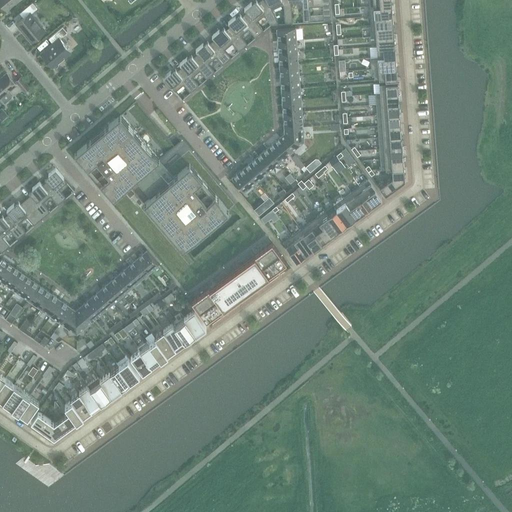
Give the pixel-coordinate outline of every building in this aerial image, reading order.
[(0,0),(0,3),(5,10),(17,0),(0,0)] [(264,15),(270,24),(271,24),(279,23),(272,9),(270,10),(266,0),(259,0),(257,2),(256,0),(255,0),(253,0),(251,2),(244,8),(246,11),(256,22),(264,15)] [(288,3),(287,0),(266,0),(270,10),(272,9),(283,4),(284,5),(285,22),(283,22),(283,23),(293,22),(292,3),(288,3)] [(302,2),(303,21),(311,21),(310,6),(309,6),(308,0),(287,0),(288,3),(292,3),(302,2)] [(322,5),(323,20),(331,20),(329,0),(308,0),(309,6),(310,6),(322,5)] [(392,4),(369,5),(369,16),(392,14),(392,4)] [(228,22),(230,25),(240,36),(248,29),(255,37),(264,29),(263,30),(256,22),(246,11),(241,15),(240,14),(239,12),(228,22)] [(31,42),(45,31),(29,12),(16,23),(22,31),(23,30),(26,33),(25,34),(31,42)] [(392,14),(369,16),(370,26),(393,24),(392,14)] [(308,21),(296,24),(297,31),(309,29),(308,21)] [(393,24),(370,26),(371,36),(394,34),(393,24)] [(240,36),(230,25),(225,29),(224,27),(223,26),(212,35),(214,39),(224,50),(224,49),(232,43),(239,51),(248,43),(248,42),(247,43),(240,36)] [(275,27),(276,39),(295,37),(294,25),(275,27)] [(41,53),(52,66),(70,51),(59,38),(67,32),(62,26),(48,38),(53,43),(41,53)] [(394,34),(371,36),(376,36),(376,46),(395,44),(394,34)] [(276,39),(277,51),(296,49),(295,37),(276,39)] [(224,50),(214,39),(209,43),(206,40),(195,49),(198,52),(207,63),(208,63),(216,56),(223,65),(232,56),(231,57),(224,49),(224,50)] [(377,56),(370,57),(395,55),(395,44),(376,46),(377,56)] [(277,51),(278,63),(297,62),(296,49),(277,51)] [(179,63),(182,66),(191,77),(192,77),(199,70),(206,78),(216,70),(215,70),(214,70),(208,63),(207,63),(198,52),(193,57),(190,54),(179,63)] [(395,55),(370,57),(371,69),(396,67),(395,55)] [(278,63),(279,76),(298,74),(297,62),(278,63)] [(191,77),(182,66),(177,70),(174,67),(163,77),(182,99),(184,97),(183,97),(182,98),(176,90),(183,84),(190,92),(200,84),(199,83),(198,84),(192,77),(191,77)] [(396,67),(371,69),(373,69),(374,79),(397,77),(396,67)] [(0,77),(0,97),(16,84),(6,72),(0,77)] [(279,76),(280,87),(298,86),(298,74),(279,76)] [(16,81),(24,91),(29,87),(21,76),(16,81)] [(398,91),(397,81),(379,82),(380,92),(380,93),(398,91)] [(280,87),(281,100),(299,98),(298,86),(280,87)] [(399,102),(398,91),(380,93),(380,92),(375,92),(376,104),(399,102)] [(281,100),(282,112),(300,111),(299,98),(281,100)] [(400,113),(399,102),(376,104),(377,114),(400,113)] [(0,107),(0,116),(3,118),(8,111),(1,106),(0,107)] [(300,111),(282,112),(282,124),(301,123),(300,111)] [(400,124),(400,113),(377,114),(377,125),(400,124)] [(114,196),(135,178),(159,158),(121,114),(77,152),(89,166),(97,159),(111,174),(102,182),(114,196)] [(401,135),(400,124),(377,125),(378,137),(401,135)] [(284,133),(280,136),(292,150),(304,140),(302,126),(284,127),(284,133)] [(402,146),(401,135),(378,137),(379,148),(402,146)] [(292,150),(280,136),(268,147),(280,161),(292,150)] [(403,156),(402,146),(379,148),(380,158),(403,156)] [(268,171),(280,161),(268,147),(256,157),(268,171)] [(315,164),(326,154),(322,149),(310,159),(315,164)] [(404,167),(403,156),(380,158),(381,169),(392,168),(404,167)] [(244,167),(256,181),(268,171),(256,157),(244,167)] [(191,164),(151,197),(145,202),(184,248),(230,209),(217,194),(208,201),(194,186),(204,179),(191,164)] [(244,191),(256,181),(244,167),(232,177),(244,191)] [(405,180),(404,167),(392,168),(392,177),(385,182),(383,179),(377,183),(385,194),(386,194),(405,180)] [(47,180),(42,184),(51,195),(50,196),(57,204),(56,205),(66,197),(59,188),(67,182),(73,190),(72,191),(73,191),(74,190),(55,168),(44,177),(47,180)] [(275,186),(281,184),(278,177),(272,179),(275,186)] [(368,178),(359,185),(372,204),(382,197),(368,178)] [(51,195),(42,184),(39,181),(28,191),(31,194),(25,198),(42,218),(50,211),(43,202),(50,196),(51,195)] [(372,204),(359,185),(351,191),(364,210),(372,204)] [(364,210),(351,191),(342,197),(356,216),(364,210)] [(414,197),(419,207),(432,201),(428,191),(414,197)] [(356,216),(342,197),(333,204),(347,222),(356,216)] [(33,225),(42,218),(25,198),(20,203),(17,200),(6,209),(9,212),(18,223),(19,222),(26,216),(33,225)] [(347,222),(333,204),(324,210),(338,229),(347,222)] [(338,229),(324,210),(316,216),(330,235),(338,229)] [(0,214),(0,234),(2,237),(2,236),(10,230),(17,238),(27,230),(26,230),(25,231),(19,222),(18,223),(9,212),(4,217),(1,214),(0,214)] [(330,235),(316,216),(308,222),(322,240),(330,235)] [(322,240),(308,222),(300,228),(313,247),(322,240)] [(349,242),(354,250),(374,238),(376,241),(386,235),(380,225),(349,242)] [(313,247),(300,228),(291,235),(305,253),(313,247)] [(2,237),(0,234),(0,250),(1,252),(11,244),(10,243),(9,244),(2,236),(2,237)] [(305,253),(291,235),(282,241),(296,259),(305,253)] [(209,288),(192,300),(206,320),(286,261),(272,242),(209,288)] [(340,259),(352,252),(349,247),(337,254),(340,259)] [(137,258),(149,271),(158,263),(147,249),(137,258)] [(330,254),(316,267),(322,274),(336,262),(330,254)] [(0,258),(0,279),(3,281),(13,266),(1,258),(0,258)] [(149,271),(137,258),(128,265),(140,279),(149,271)] [(130,287),(140,279),(128,265),(119,273),(130,287)] [(3,281),(14,289),(25,274),(13,266),(3,281)] [(121,295),(130,287),(119,273),(110,281),(121,295)] [(14,289),(26,297),(37,283),(25,274),(14,289)] [(273,280),(268,285),(271,290),(277,285),(273,280)] [(112,302),(121,295),(110,281),(101,289),(112,302)] [(26,297),(38,306),(48,291),(37,283),(26,297)] [(103,310),(112,302),(101,289),(91,297),(103,310)] [(169,293),(174,300),(179,297),(174,290),(169,293)] [(38,306),(49,314),(60,299),(48,291),(38,306)] [(170,303),(174,300),(169,293),(165,296),(170,303)] [(154,296),(145,303),(147,306),(157,299),(154,296)] [(94,318),(103,310),(91,297),(82,305),(94,318)] [(49,314),(61,322),(72,307),(60,299),(49,314)] [(145,303),(135,310),(137,313),(147,306),(145,303)] [(85,325),(92,319),(80,306),(76,310),(76,335),(85,335),(85,325)] [(76,335),(76,310),(72,307),(61,322),(67,326),(67,335),(76,335)] [(194,309),(184,317),(195,333),(206,325),(194,309)] [(6,319),(11,322),(14,318),(9,314),(6,319)] [(133,320),(138,327),(143,323),(137,316),(133,320)] [(172,323),(185,341),(195,333),(184,317),(183,317),(185,319),(174,326),(172,323)] [(32,322),(27,319),(20,329),(25,332),(27,329),(32,322)] [(172,323),(163,329),(176,347),(178,349),(182,347),(180,344),(185,341),(172,323)] [(163,330),(155,336),(168,353),(176,347),(163,329),(163,330)] [(37,334),(34,338),(39,342),(42,338),(37,334)] [(147,339),(146,339),(160,358),(161,359),(168,353),(155,336),(154,336),(156,337),(149,342),(147,339)] [(146,339),(137,346),(152,365),(161,359),(160,358),(146,339)] [(92,349),(97,356),(102,352),(97,346),(92,349)] [(140,349),(131,356),(142,372),(152,365),(137,346),(140,349)] [(92,359),(97,356),(92,349),(87,353),(92,359)] [(128,358),(118,365),(130,381),(139,374),(128,358)] [(118,365),(110,371),(122,387),(127,383),(130,381),(118,365)] [(110,371),(99,379),(111,395),(122,387),(110,371)] [(5,378),(0,384),(0,398),(2,400),(14,383),(5,377),(5,378)] [(100,381),(90,388),(100,402),(101,403),(111,395),(99,379),(100,381)] [(14,383),(2,400),(11,407),(23,390),(14,383)] [(88,385),(79,391),(92,409),(96,406),(100,402),(90,388),(88,385)] [(23,390),(11,407),(18,412),(30,395),(23,390)] [(79,391),(70,398),(83,415),(92,409),(79,391)] [(30,395),(18,412),(27,418),(39,402),(30,395)] [(71,399),(65,404),(69,411),(76,420),(83,415),(70,398),(71,399)] [(37,411),(31,420),(54,437),(54,422),(37,411)] [(69,411),(54,422),(54,437),(76,420),(69,411)] [(49,478),(60,466),(51,458),(40,470),(49,478)]
